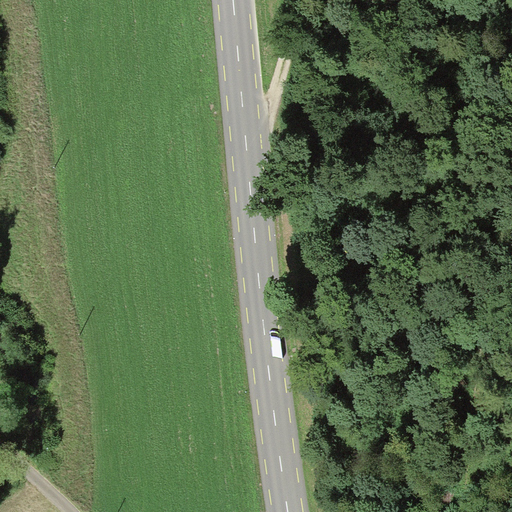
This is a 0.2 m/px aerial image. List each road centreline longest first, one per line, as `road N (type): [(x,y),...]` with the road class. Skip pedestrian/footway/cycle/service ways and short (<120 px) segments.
road 1 (tertiary): [(290,511),(236,0)]
road 2 (track): [(463,511),(483,345),(511,230)]
road 3 (track): [(302,0),(249,153)]
